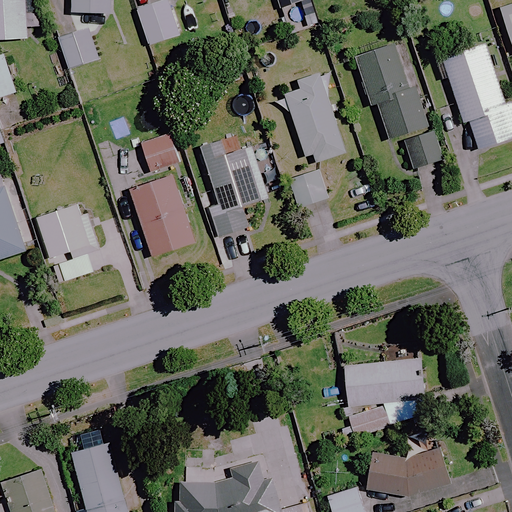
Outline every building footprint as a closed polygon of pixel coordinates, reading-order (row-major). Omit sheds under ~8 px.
[(0,0),(0,41),(29,40),(26,0),(0,0)] [(110,17),(110,0),(70,0),(70,16),(110,17)] [(277,0),(281,10),(304,3),(302,0),(277,0)] [(180,37),(168,2),(139,11),(150,47),(180,37)] [(511,4),(500,9),(511,47),(511,4)] [(100,61),(89,28),(59,38),(69,71),(100,61)] [(511,103),(506,105),(486,43),(442,58),(464,124),(469,122),(479,151),(511,140),(511,103)] [(443,160),(399,45),(355,62),(373,107),(376,105),(390,142),(401,137),(414,172),(443,160)] [(0,98),(16,93),(5,57),(0,58),(0,98)] [(304,162),(343,149),(316,74),(296,81),(299,91),(283,96),(304,162)] [(180,166),(172,136),(143,144),(151,174),(180,166)] [(229,155),(225,142),(202,149),(219,205),(210,207),(219,238),(250,229),(244,208),(269,200),(253,148),(229,155)] [(197,244),(177,178),(133,192),(153,257),(197,244)] [(0,260),(26,252),(5,188),(0,189),(0,260)] [(82,219),(78,205),(38,218),(58,285),(95,273),(88,252),(99,248),(89,216),(82,219)] [(431,419),(417,356),(343,371),(352,414),(348,415),(353,435),(431,419)] [(342,384),(339,368),(314,372),(317,389),(342,384)] [(128,511),(111,442),(72,451),(86,511),(128,511)] [(376,450),(368,490),(408,498),(455,482),(443,447),(413,457),(376,450)] [(175,511),(310,511),(307,501),(283,508),(274,476),(266,478),(260,456),(228,465),(232,480),(223,483),(177,481),(175,511)] [(57,511),(44,469),(4,481),(13,511),(57,511)] [(365,511),(358,487),(327,497),(331,511),(365,511)]
